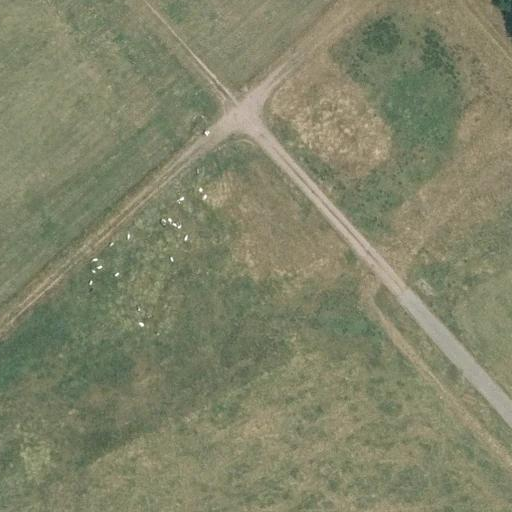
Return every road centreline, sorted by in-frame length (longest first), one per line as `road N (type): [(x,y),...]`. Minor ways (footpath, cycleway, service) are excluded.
road 1 (unclassified): [(0,328),(239,112)]
road 2 (unclassified): [(384,271),(239,112)]
road 3 (unknown): [(372,258),(511,120)]
road 4 (unclassified): [(384,271),(511,414)]
road 5 (unclassified): [(239,112),(139,0)]
road 6 (unknown): [(338,0),(239,112)]
